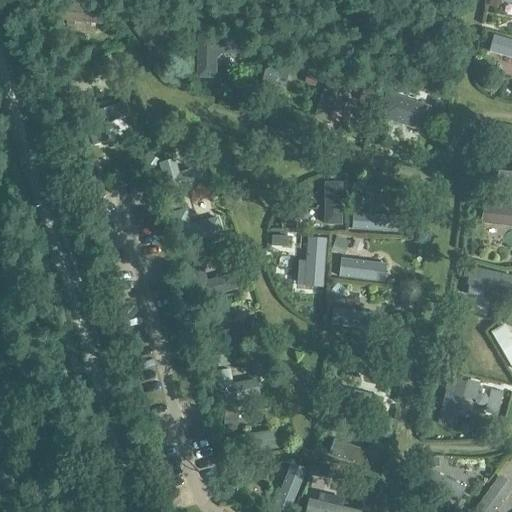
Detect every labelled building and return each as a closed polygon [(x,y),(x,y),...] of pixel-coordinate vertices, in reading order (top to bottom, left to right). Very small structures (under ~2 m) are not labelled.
[(74,30),(75,24),(104,26),(106,3),(67,0),(56,0),(55,22),(65,23),(65,29),(74,30)] [(198,36),(198,78),(215,78),(215,53),(236,53),(236,36),(198,36)] [(499,73),(511,74),(511,54),(502,53),(499,73)] [(268,60),(258,98),(273,102),(278,83),(286,85),(291,67),(268,60)] [(388,93),(380,117),(422,131),(430,107),(388,93)] [(127,101),(89,113),(80,115),(90,148),(107,143),(101,123),(131,114),(127,101)] [(178,174),(174,159),(160,163),(168,192),(208,181),(204,167),(178,174)] [(511,171),(499,170),(498,187),(498,189),(511,190),(511,171)] [(191,225),(187,211),(173,215),(181,244),(221,232),(216,218),(191,225)] [(351,233),(351,250),(397,251),(397,233),(351,233)] [(289,238),(272,237),(271,247),(288,248),(289,238)] [(201,262),(187,266),(197,301),(237,289),(233,276),(207,284),(201,262)] [(210,300),(213,310),(233,305),(230,295),(210,300)] [(459,309),(470,312),(473,300),(461,297),(459,309)] [(445,354),(461,358),(469,321),(453,317),(445,354)] [(229,370),(213,373),(219,404),(260,397),(258,382),(232,387),(229,370)] [(451,377),(439,423),(454,427),(462,395),(476,399),(480,384),(451,377)] [(9,385),(0,386),(0,412),(14,409),(9,385)] [(488,402),(501,405),(504,393),(491,390),(488,402)] [(276,452),(246,457),(248,468),(278,463),(276,452)] [(439,459),(426,459),(426,468),(439,468),(439,459)] [(9,462),(0,464),(0,491),(14,488),(9,462)] [(502,511),(511,500),(496,489),(478,511),(502,511)]
